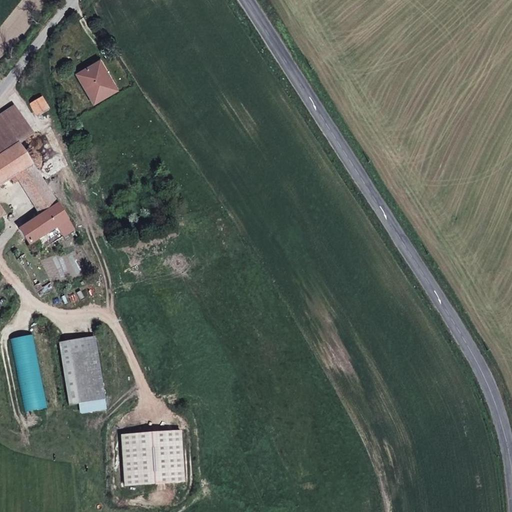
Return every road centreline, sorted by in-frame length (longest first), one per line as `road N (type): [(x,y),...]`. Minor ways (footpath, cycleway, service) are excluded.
road 1 (tertiary): [(247,0),(486,379),(511,458)]
road 2 (track): [(74,0),(0,96)]
